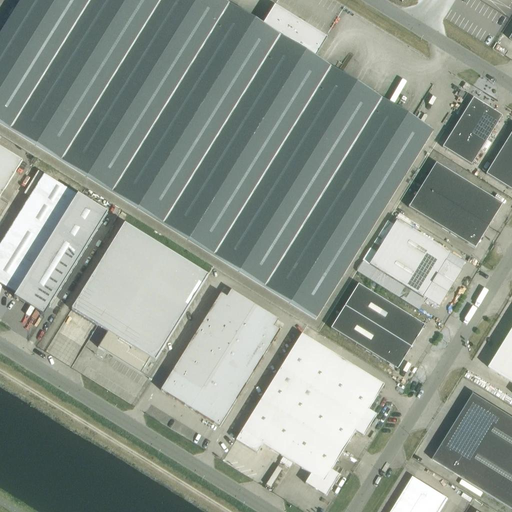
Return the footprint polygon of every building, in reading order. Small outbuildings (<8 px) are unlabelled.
[(0,123),(316,320),(380,216),(433,131),(315,58),(262,25),(221,0),(20,0),(0,33),(0,123)] [(274,6),(262,25),(315,58),(327,39),(274,6)] [(502,117),(473,99),(442,148),(471,166),(502,117)] [(511,191),(511,131),(485,175),(511,191)] [(0,196),(22,162),(0,147),(0,196)] [(422,186),(488,227),(489,228),(489,227),(502,205),(435,164),(422,186)] [(43,175),(0,244),(0,284),(16,295),(13,298),(15,299),(40,315),(43,317),(107,214),(77,196),(43,175)] [(475,249),(488,227),(422,186),(408,208),(475,249)] [(424,297),(438,306),(459,272),(445,263),(451,254),(397,220),(369,265),(423,299),(424,297)] [(124,225),(71,310),(107,333),(98,348),(107,354),(108,352),(113,356),(141,374),(150,359),(155,362),(208,276),(124,225)] [(358,285),(344,307),(412,348),(411,347),(424,326),(358,285)] [(160,391),(220,428),(280,331),(274,327),(278,320),(231,291),(226,298),(220,294),(160,391)] [(344,307),(330,329),(397,370),(410,349),(411,350),(412,348),(344,307)] [(511,332),(489,369),(511,383),(511,332)] [(301,334),(279,370),(325,398),(370,426),(376,416),(368,411),(384,386),(301,334)] [(286,460),(306,428),(325,398),(279,370),(235,441),(257,454),(263,445),(286,460)] [(455,424),(511,459),(511,418),(474,395),(455,424)] [(370,426),(325,398),(306,428),(343,451),(355,432),(363,437),(370,426)] [(511,509),(511,459),(455,424),(433,461),(511,509)] [(331,471),(343,451),(306,428),(286,460),(310,475),(305,484),(326,497),(339,476),(331,471)] [(282,458),(280,462),(289,468),(292,464),(282,458)] [(439,511),(448,499),(413,478),(391,511),(439,511)]
